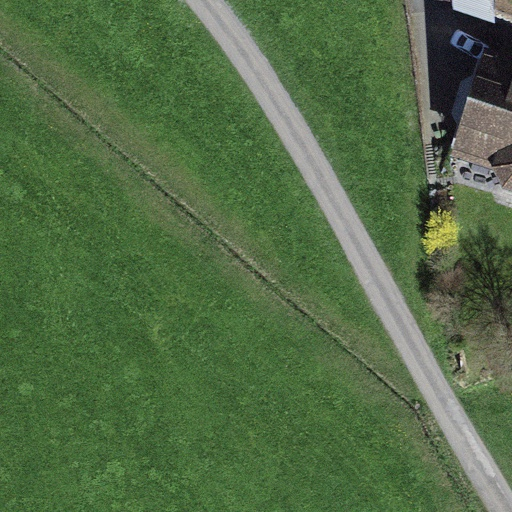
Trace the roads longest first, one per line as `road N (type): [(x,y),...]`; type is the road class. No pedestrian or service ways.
road 1 (residential): [(511,511),(431,397),(300,142),(190,0)]
road 2 (residential): [(431,0),(445,129)]
